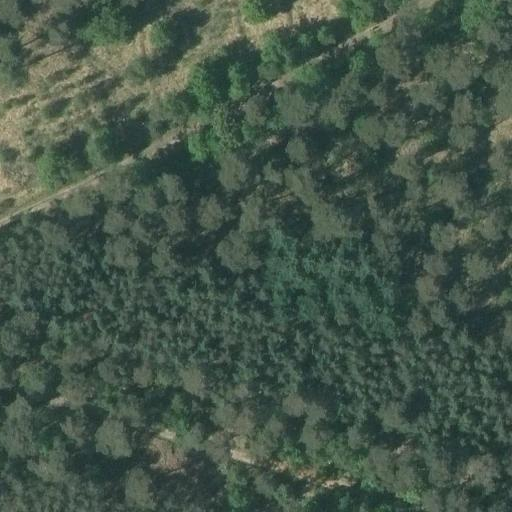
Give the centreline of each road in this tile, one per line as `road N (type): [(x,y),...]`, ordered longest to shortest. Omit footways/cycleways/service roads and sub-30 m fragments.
road 1 (track): [(0,239),(449,0)]
road 2 (track): [(0,392),(415,511)]
